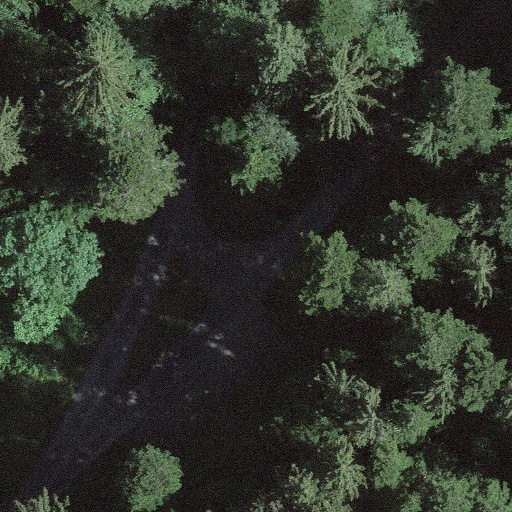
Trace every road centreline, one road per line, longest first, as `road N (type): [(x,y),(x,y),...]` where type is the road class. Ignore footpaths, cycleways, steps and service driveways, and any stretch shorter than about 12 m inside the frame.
road 1 (track): [(279,0),(249,152),(32,511)]
road 2 (track): [(163,295),(380,66),(458,0)]
